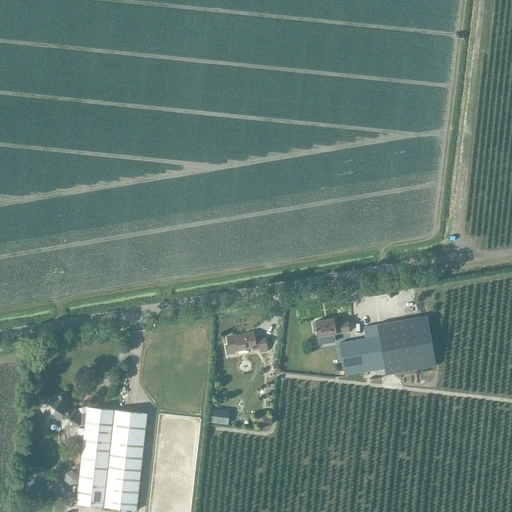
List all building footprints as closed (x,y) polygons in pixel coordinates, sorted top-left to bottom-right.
[(480,248),(479,224),(469,224),(469,248),(480,248)] [(427,315),(376,324),(378,336),(384,369),(386,376),(437,366),(427,315)] [(315,323),(313,323),(314,331),(316,331),(319,345),(336,342),(334,334),(350,331),(348,320),(335,323),(334,318),(315,322),(315,323)] [(228,345),(226,346),(227,354),(234,353),(234,351),(252,348),(252,350),(260,349),(258,340),(256,340),(254,332),(247,333),(247,334),(236,336),(236,335),(234,336),(234,335),(232,334),(230,335),(228,336),(228,337),(227,337),(228,345)] [(378,336),(366,339),(372,371),(384,369),(378,336)] [(366,339),(340,343),(346,376),(370,371),(372,371),(366,339)] [(41,398),(45,422),(62,420),(64,427),(78,424),(76,410),(68,411),(65,394),(41,398)] [(77,504),(136,511),(147,413),(88,407),(77,504)] [(209,422),(228,424),(230,412),(211,409),(209,422)] [(258,418),(262,429),(272,426),(268,414),(258,418)] [(29,467),(27,486),(42,487),(44,469),(29,467)]
